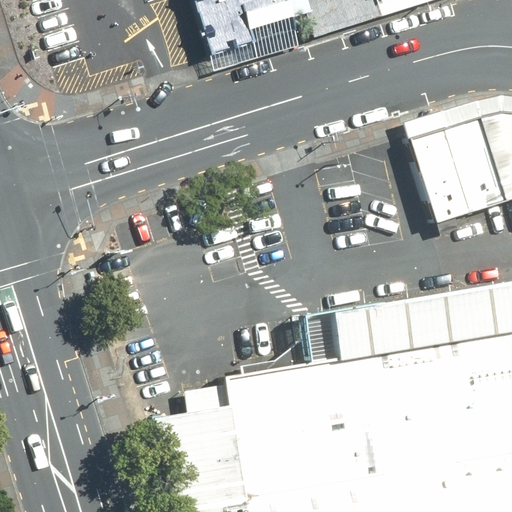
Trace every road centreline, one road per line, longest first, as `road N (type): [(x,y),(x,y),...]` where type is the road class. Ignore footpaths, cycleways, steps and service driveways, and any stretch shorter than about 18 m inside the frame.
road 1 (tertiary): [(0,189),(465,48),(511,48)]
road 2 (primary): [(65,511),(0,296)]
